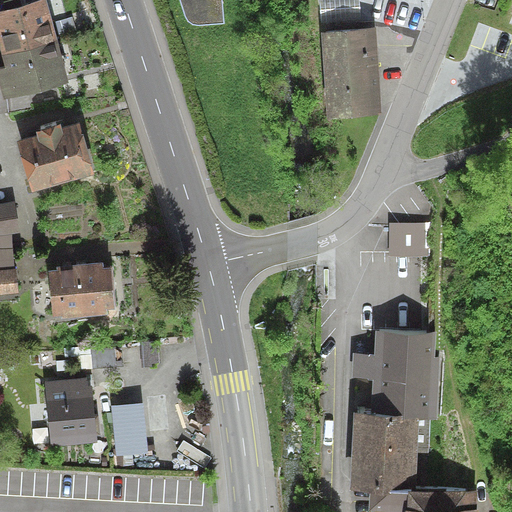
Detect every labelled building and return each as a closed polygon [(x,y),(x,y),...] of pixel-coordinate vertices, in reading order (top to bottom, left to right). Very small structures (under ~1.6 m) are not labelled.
[(63,74),(42,0),(37,0),(0,10),(0,69),(6,91),(63,74)] [(177,0),(185,25),(225,26),(223,0),(177,0)] [(367,29),(326,32),(331,105),(372,102),(367,29)] [(78,123),(21,140),(34,183),(91,167),(78,123)] [(0,207),(0,288),(15,288),(11,227),(15,226),(12,206),(0,207)] [(392,225),(392,248),(434,248),(434,225),(392,225)] [(111,263),(51,267),(54,311),(114,307),(111,263)] [(435,332),(375,329),(374,354),(354,353),(353,376),(372,377),(371,415),(354,414),(350,492),(370,492),(408,494),(409,491),(416,491),(418,452),(429,453),(431,420),(438,420),(441,358),(434,358),(435,332)] [(91,349),(93,366),(124,363),(123,347),(91,349)] [(85,376),(47,380),(53,441),(91,437),(85,376)] [(147,447),(142,400),(110,404),(115,450),(147,447)] [(416,491),(409,491),(408,494),(408,511),(404,510),(404,511),(478,511),(479,510),(477,510),(477,494),(416,491)] [(408,494),(370,492),(369,511),(376,511),(404,511),(404,510),(408,511),(408,494)]
